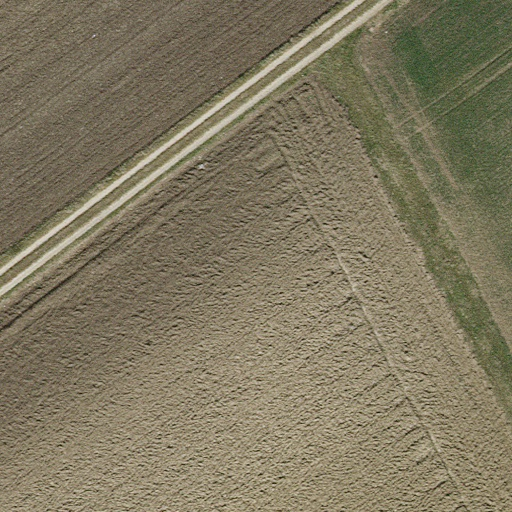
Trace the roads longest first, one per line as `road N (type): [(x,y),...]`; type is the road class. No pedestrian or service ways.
road 1 (track): [(0,289),(383,0)]
road 2 (track): [(511,393),(322,46)]
